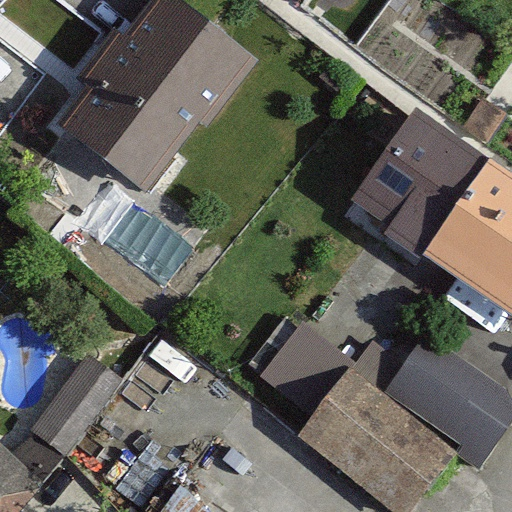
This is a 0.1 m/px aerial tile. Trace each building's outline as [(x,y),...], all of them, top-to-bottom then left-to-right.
[(92,93),(62,132),(150,199),(256,61),(175,0),(159,0),(128,40),(116,30),(76,81),(92,93)] [(371,200),(437,250),(492,176),(426,127),(371,200)] [(511,320),(511,182),(496,171),(492,176),(437,250),(429,264),(511,320)] [(308,328),(262,383),(277,395),(298,370),(311,380),(290,406),(309,422),(354,367),(308,328)] [(462,455),(484,472),(511,434),(511,416),(425,352),(389,401),(462,455)] [(124,388),(89,361),(29,438),(65,465),(124,388)] [(304,446),(390,511),(418,511),(462,455),(389,401),(358,376),(304,446)] [(0,445),(0,511),(29,511),(48,494),(0,445)] [(208,511),(185,489),(169,511),(208,511)]
